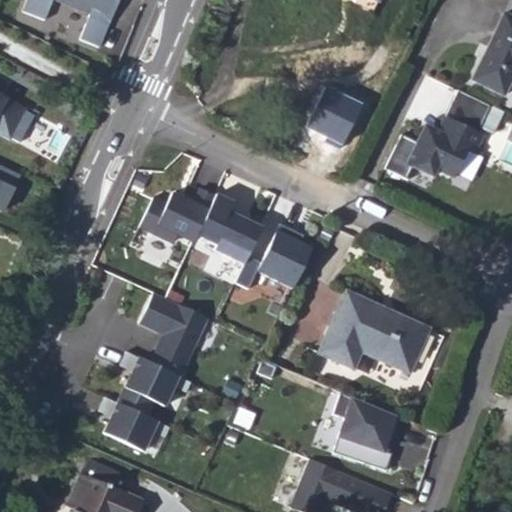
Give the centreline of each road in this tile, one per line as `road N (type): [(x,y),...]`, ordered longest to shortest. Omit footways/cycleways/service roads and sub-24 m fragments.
road 1 (residential): [(129,107),(511,279)]
road 2 (tertiary): [(129,107),(0,381)]
road 3 (residential): [(511,294),(431,511)]
